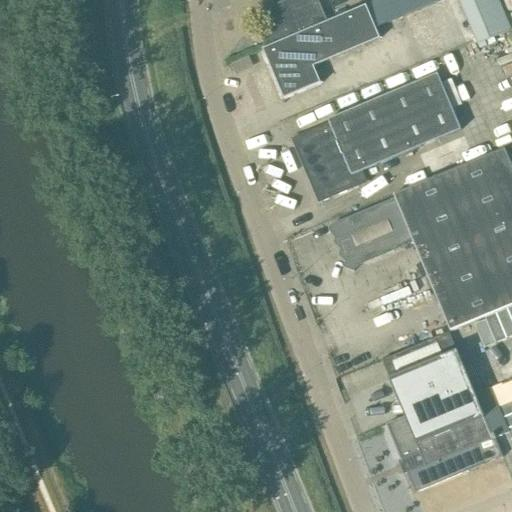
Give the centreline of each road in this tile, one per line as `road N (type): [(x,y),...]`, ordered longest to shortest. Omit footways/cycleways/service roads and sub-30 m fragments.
road 1 (primary): [(295,511),(146,134),(123,0)]
road 2 (unclassified): [(364,511),(223,129),(206,72),(200,0)]
